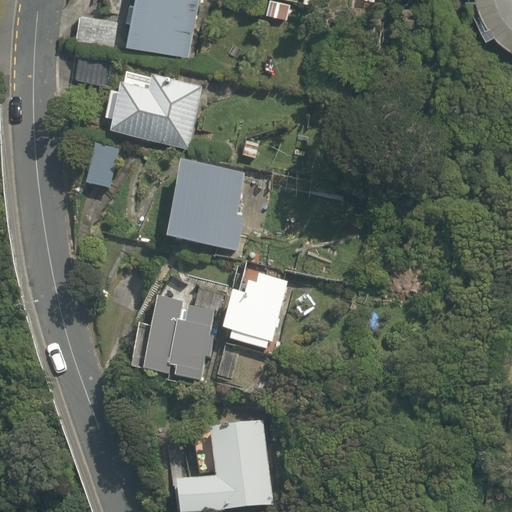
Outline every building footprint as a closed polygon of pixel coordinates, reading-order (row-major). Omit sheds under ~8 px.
[(200,0),(133,0),(125,46),(189,58),(200,0)] [(511,0),(479,0),(482,9),(490,28),(502,41),(511,48),(511,0)] [(110,61),(75,55),(71,84),(105,90),(110,61)] [(204,87),(121,70),(108,136),(190,153),(204,87)] [(118,149),(87,144),(80,190),(111,195),(118,149)] [(249,175),(181,162),(165,243),(233,257),(249,175)] [(285,280),(235,268),(221,331),(229,333),(227,345),(268,355),(285,280)] [(217,294),(159,288),(155,320),(136,318),(130,376),(208,384),(217,294)] [(239,511),(276,508),(267,419),(187,427),(193,479),(174,481),(177,511),(239,511)]
